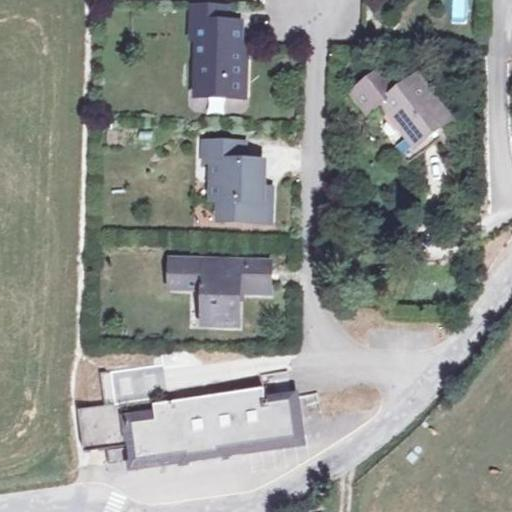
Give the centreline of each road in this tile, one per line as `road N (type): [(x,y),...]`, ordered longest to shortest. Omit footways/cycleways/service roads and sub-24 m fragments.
road 1 (residential): [(425,386),(334,346),(316,312),(312,0)]
road 2 (tertiary): [(425,386),(289,492),(172,511)]
road 3 (tertiary): [(140,511),(78,498),(0,509)]
road 4 (tertiary): [(511,273),(425,386)]
